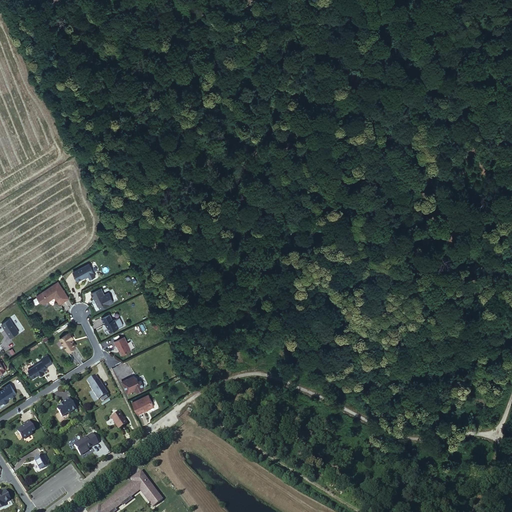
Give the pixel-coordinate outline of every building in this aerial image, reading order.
[(97,280),(91,267),(75,276),(80,285),(90,279),(92,282),(97,280)] [(71,303),(61,287),(39,301),(43,307),(44,306),(46,309),(56,303),(55,301),(56,301),(57,302),(62,309),(71,303)] [(95,302),(96,302),(100,310),(109,305),(103,292),(93,297),(95,302)] [(112,336),(121,331),(116,323),(114,324),(111,318),(103,322),(107,329),(108,328),(112,336)] [(12,323),(4,328),(12,341),(21,336),(12,323)] [(74,342),(70,336),(61,342),(69,354),(77,349),(73,342),(74,342)] [(133,354),(126,341),(116,346),(119,350),(119,349),(124,359),(133,354)] [(44,364),(30,373),(35,381),(41,377),(42,379),(46,376),(45,375),(49,372),(48,370),(54,366),(49,359),(43,362),(44,364)] [(128,380),(122,383),(128,395),(136,391),(137,393),(144,390),(145,388),(142,383),(140,382),(139,383),(138,380),(134,377),(132,380),(129,382),(128,380)] [(89,384),(92,389),(100,384),(96,379),(89,384)] [(92,389),(91,389),(100,403),(101,402),(107,398),(109,397),(105,391),(100,384),(92,389)] [(1,395),(0,395),(0,406),(1,408),(5,406),(7,406),(10,404),(11,402),(18,397),(11,387),(5,391),(6,392),(4,393),(1,395)] [(150,398),(134,406),(139,417),(156,409),(150,398)] [(71,416),(78,412),(71,401),(64,406),(65,407),(63,408),(60,410),(59,411),(64,419),(70,416),(71,416)] [(120,416),(113,421),(120,432),(128,427),(120,416)] [(23,429),(18,432),(23,442),(33,436),(32,435),(36,433),(29,423),(25,426),(26,427),(24,428),(25,429),(24,429),(23,429)] [(87,440),(76,447),(76,449),(82,459),(85,457),(84,456),(86,454),(93,450),(100,447),(94,437),(88,441),(87,440)] [(49,468),(44,458),(35,462),(41,472),(49,468)] [(111,511),(140,490),(143,488),(153,501),(150,503),(154,510),(164,502),(143,474),(133,481),(135,484),(101,510),(100,509),(95,511),(111,511)] [(140,490),(111,511),(117,511),(123,507),(125,509),(134,502),(132,499),(141,492),(150,503),(153,501),(143,488),(140,490)] [(0,510),(1,509),(2,507),(1,507),(9,502),(4,493),(0,495),(0,494),(0,510)]
